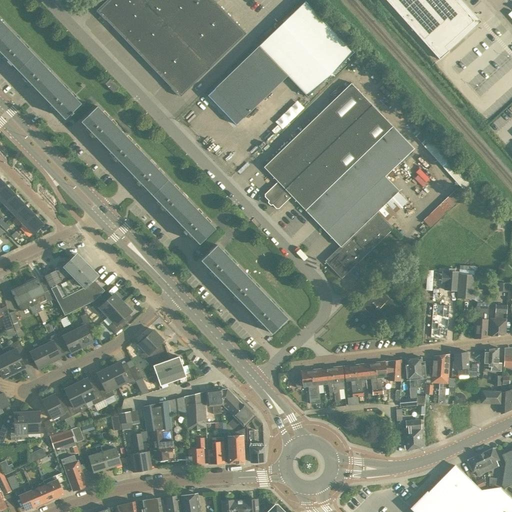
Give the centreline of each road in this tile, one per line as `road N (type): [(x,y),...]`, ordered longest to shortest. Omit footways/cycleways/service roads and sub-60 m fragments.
road 1 (unknown): [(231,191),(340,79),(359,80),(396,119),(432,161),(434,189),(379,261),(326,297)]
road 2 (residential): [(48,0),(317,282),(325,308),(304,336)]
road 3 (residential): [(54,511),(119,490),(285,474)]
road 4 (residential): [(511,339),(336,357),(304,336)]
road 5 (tertiary): [(333,467),(409,466),(511,422)]
road 6 (residential): [(161,306),(118,344),(28,391)]
road 7 (tertiary): [(101,214),(0,110)]
